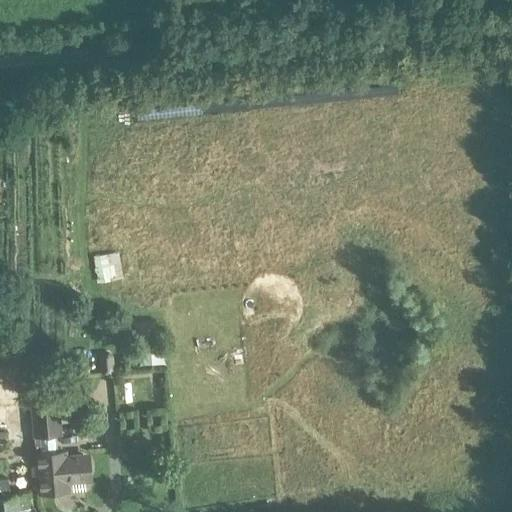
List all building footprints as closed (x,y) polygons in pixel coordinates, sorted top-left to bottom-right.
[(156,337),(154,321),(131,323),(133,340),(156,337)] [(100,369),(104,373),(110,372),(113,369),(112,356),(107,352),(101,353),(99,358),(100,369)] [(29,396),(33,437),(62,435),(58,394),(29,396)] [(65,451),(36,453),(39,493),(69,491),(68,482),(86,480),(83,454),(66,456),(65,451)] [(8,477),(0,478),(0,511),(24,511),(24,510),(30,509),(28,496),(10,497),(8,477)]
